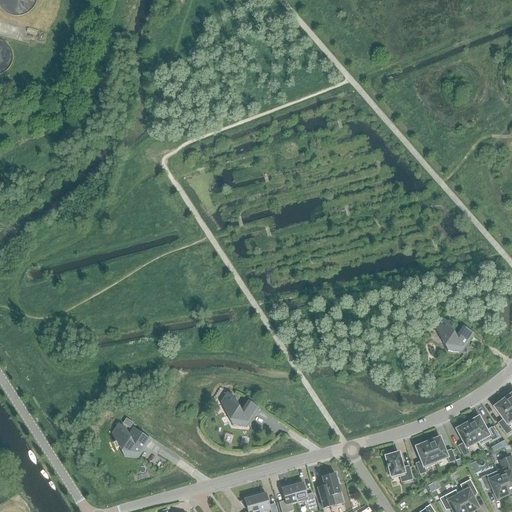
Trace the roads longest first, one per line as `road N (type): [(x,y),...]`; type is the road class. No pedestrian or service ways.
road 1 (residential): [(347,448),(448,412),(511,367)]
road 2 (residential): [(191,491),(347,448)]
road 3 (tertiary): [(88,511),(0,377)]
